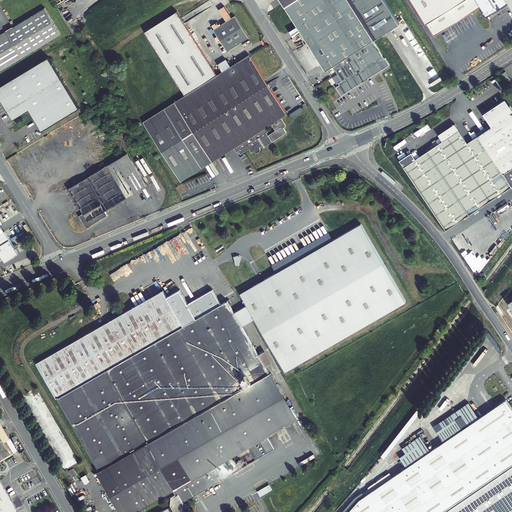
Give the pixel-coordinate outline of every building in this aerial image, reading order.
[(373,41),(379,37),(355,0),(279,0),(297,28),(289,33),(293,39),(301,34),(306,41),(301,44),(317,69),(322,66),(326,73),(328,71),(332,78),(338,74),(343,82),(339,84),(340,86),(336,88),(342,97),(390,66),(385,58),(384,59),(373,41)] [(355,0),(379,37),(400,24),(384,0),(355,0)] [(511,0),(412,0),(436,37),(482,8),(488,18),(509,4),(511,9),(511,0)] [(46,7),(0,34),(0,71),(63,34),(46,7)] [(227,69),(191,12),(159,33),(200,96),(157,123),(195,182),(226,162),(240,153),(243,158),(244,157),(246,160),(255,155),(257,158),(260,156),(261,157),(262,158),(263,158),(264,158),(265,157),(266,156),(266,155),(266,154),(266,152),(268,151),(267,149),(269,148),(271,152),(293,138),(290,133),(291,132),(291,130),(287,124),(293,120),(274,89),(270,91),(268,87),(271,85),(255,60),(236,72),(231,76),(227,69)] [(220,34),(233,56),(254,42),(241,21),(220,34)] [(50,56),(0,86),(0,94),(15,119),(31,108),(44,130),(81,107),(50,56)] [(232,66),(227,69),(231,76),(236,72),(232,66)] [(492,126),(473,139),(501,181),(511,174),(511,109),(505,99),(483,113),(492,126)] [(446,231),(477,210),(511,186),(511,174),(501,181),(473,139),(468,143),(455,124),(438,135),(443,142),(438,145),(416,160),(411,153),(399,162),(413,182),(446,231)] [(86,229),(108,216),(105,212),(147,187),(127,154),(68,189),(84,214),(79,217),(86,229)] [(145,167),(151,173),(156,168),(145,157),(142,160),(146,165),(145,167)] [(498,254),(511,236),(511,222),(510,221),(508,223),(503,220),(496,229),(501,233),(498,237),(496,235),(487,246),(498,254)] [(5,261),(19,252),(0,223),(0,254),(1,254),(5,261)] [(358,225),(241,293),(246,302),(243,304),(250,316),(253,314),(286,371),(403,303),(358,225)] [(462,233),(457,236),(464,246),(469,242),(472,246),(474,245),(470,239),(476,234),(473,230),(464,237),(462,233)] [(487,260),(482,264),(483,266),(481,267),(483,269),(490,264),(487,260)] [(164,289),(37,362),(58,398),(185,325),(164,289)] [(58,398),(100,470),(150,441),(177,489),(183,500),(190,496),(233,471),(226,459),(248,446),(255,458),(273,448),(266,435),(295,418),(239,322),(232,310),(227,301),(185,325),(58,398)] [(243,304),(232,310),(239,322),(250,316),(243,304)] [(511,463),(511,405),(507,398),(414,461),(446,508),(481,484),(511,463)] [(0,492),(2,491),(0,487),(0,461),(16,452),(0,427),(0,492)] [(150,441),(100,470),(124,511),(136,511),(177,489),(150,441)] [(440,511),(446,508),(414,461),(376,486),(360,497),(348,511),(440,511)] [(511,511),(511,463),(481,484),(446,508),(440,511),(511,511)] [(70,466),(65,469),(65,470),(70,477),(74,474),(70,467),(70,466)] [(262,496),(274,489),(271,483),(259,490),(262,496)] [(0,511),(20,511),(24,510),(11,486),(2,491),(0,492),(0,511)] [(184,511),(185,511),(182,506),(183,500),(178,491),(175,493),(175,492),(170,494),(169,503),(171,506),(168,508),(167,507),(158,511),(184,511)]
